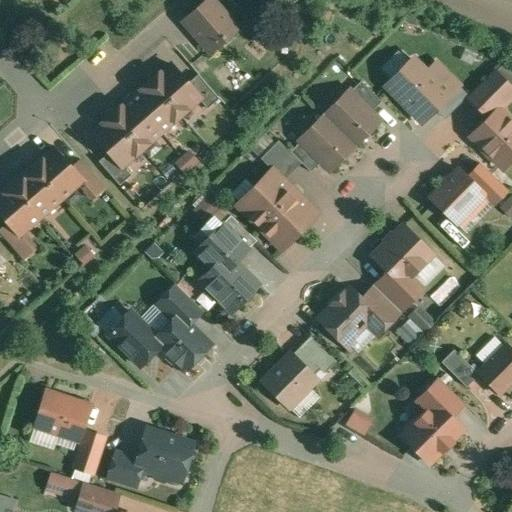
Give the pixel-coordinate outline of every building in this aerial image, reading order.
[(181,0),(193,13),(207,0),(181,0)] [(207,0),(193,13),(183,21),(210,51),(237,28),(212,0),(207,0)] [(426,72),(412,59),(390,82),(413,106),(410,109),(422,122),(459,85),(436,63),(426,72)] [(171,64),(156,77),(155,76),(150,80),(180,115),(199,99),(200,98),(188,83),(171,64)] [(511,96),(511,89),(493,71),(468,96),(489,118),(498,108),(499,109),(511,96)] [(219,98),(198,74),(188,83),(200,98),(199,99),(207,108),(219,98)] [(150,80),(145,85),(146,86),(131,98),(161,132),(180,115),(150,80)] [(381,101),(361,81),(350,91),(371,111),(381,101)] [(350,91),(349,90),(325,115),(355,145),(379,120),(371,111),(350,91)] [(131,98),(117,110),(116,109),(111,114),(142,149),(161,132),(131,98)] [(511,121),(499,109),(498,108),(489,118),(471,136),(503,168),(511,159),(511,121)] [(111,114),(106,118),(107,119),(92,132),(109,152),(122,166),(123,165),(142,149),(111,114)] [(355,145),(325,115),(300,140),(301,141),(321,161),(330,169),(355,145)] [(290,151),(279,141),(261,159),(271,169),(280,177),(298,159),(290,151)] [(321,161),(301,141),(290,151),(298,159),(310,171),(321,161)] [(71,169),(53,148),(38,162),(37,160),(32,165),(60,198),(80,181),(81,180),(71,169)] [(122,166),(109,152),(99,161),(119,185),(131,175),(123,165),(122,166)] [(189,152),(183,157),(191,166),(197,161),(189,152)] [(183,157),(177,162),(185,171),(191,166),(183,157)] [(105,187),(82,160),(71,169),(81,180),(80,181),(94,197),(105,187)] [(507,189),(482,164),(468,178),(485,194),(484,195),(493,204),(507,189)] [(60,198),(32,165),(11,183),(40,216),(60,198)] [(468,178),(458,168),(430,197),(456,223),(484,195),(485,194),(468,178)] [(271,169),(237,204),(282,249),(317,214),(301,198),(301,194),(293,187),(289,187),(280,177),(271,169)] [(40,216),(11,183),(6,188),(7,189),(0,194),(0,211),(9,223),(19,234),(20,234),(40,216)] [(229,241),(221,249),(226,254),(227,253),(235,261),(256,240),(231,215),(217,229),(229,241)] [(19,234),(9,223),(0,230),(0,233),(22,259),(34,249),(20,234),(19,234)] [(432,254),(404,225),(393,236),(392,236),(386,242),(386,243),(373,256),(389,272),(385,276),(410,301),(422,290),(409,277),(432,254)] [(226,254),(200,280),(231,311),(258,284),(235,261),(227,253),(226,254)] [(410,301),(385,276),(375,286),(400,311),(410,301)] [(441,306),(459,285),(451,278),(433,298),(441,306)] [(177,284),(156,306),(171,321),(179,313),(189,323),(202,309),(177,284)] [(400,311),(375,286),(361,299),(387,325),(400,311)] [(349,287),(341,295),(340,295),(334,301),(334,302),(318,317),(332,331),(332,336),(339,342),(344,342),(345,344),(367,323),(378,334),(387,325),(361,299),(349,287)] [(99,300),(85,314),(92,321),(106,307),(99,300)] [(433,321),(419,307),(410,316),(425,330),(433,321)] [(154,339),(158,335),(131,309),(105,334),(139,369),(161,346),(154,339)] [(158,335),(154,339),(161,346),(164,349),(164,354),(177,366),(182,366),(185,370),(210,344),(189,323),(179,313),(171,321),(158,335)] [(337,361),(311,335),(292,354),(313,375),(320,368),(325,373),(337,361)] [(504,346),(495,336),(476,355),(486,364),(504,346)] [(511,381),(511,348),(507,343),(504,346),(486,364),(478,372),(480,374),(490,385),(491,384),(500,394),(511,381)] [(478,372),(454,349),(442,362),(467,387),(480,374),(478,372)] [(291,353),(263,381),(289,407),(317,378),(313,375),(292,354),(291,353)] [(465,403),(440,378),(425,392),(435,403),(440,398),(455,413),(465,403)] [(89,405),(47,391),(35,425),(78,439),(89,405)] [(435,403),(418,420),(412,420),(405,427),(405,433),(402,436),(429,463),(441,450),(442,451),(453,441),(452,440),(463,429),(451,417),(455,413),(440,398),(435,403)] [(371,423),(354,413),(348,423),(365,433),(371,423)] [(105,438),(86,432),(75,466),(93,472),(105,438)] [(193,443),(158,432),(157,437),(148,441),(143,440),(138,458),(135,466),(142,468),(153,472),(156,477),(165,480),(170,477),(177,479),(181,464),(187,461),(193,443)] [(138,458),(116,451),(108,477),(136,486),(142,468),(135,466),(138,458)] [(53,472),(48,491),(66,496),(71,477),(53,472)] [(119,492),(84,482),(76,508),(85,511),(88,511),(99,511),(101,507),(113,511),(119,492)] [(0,511),(13,511),(17,499),(0,494),(0,511)]
